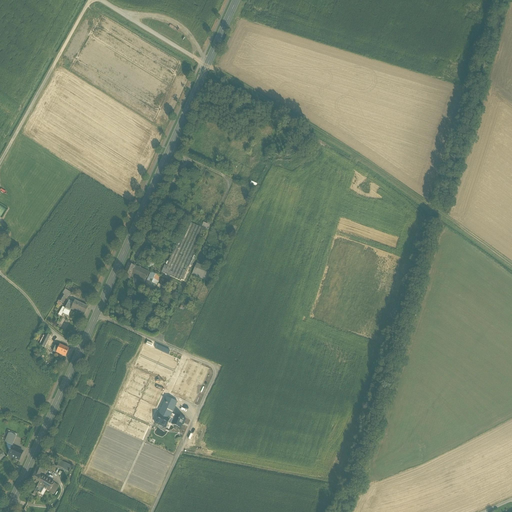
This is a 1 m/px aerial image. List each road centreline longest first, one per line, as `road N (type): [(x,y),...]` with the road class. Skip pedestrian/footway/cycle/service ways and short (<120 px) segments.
road 1 (primary): [(8,511),(235,0)]
road 2 (track): [(511,264),(355,152),(205,66)]
road 3 (track): [(95,313),(222,369),(154,511)]
road 4 (unclassified): [(89,0),(0,162)]
road 5 (track): [(231,190),(160,342)]
road 6 (track): [(99,0),(205,66)]
